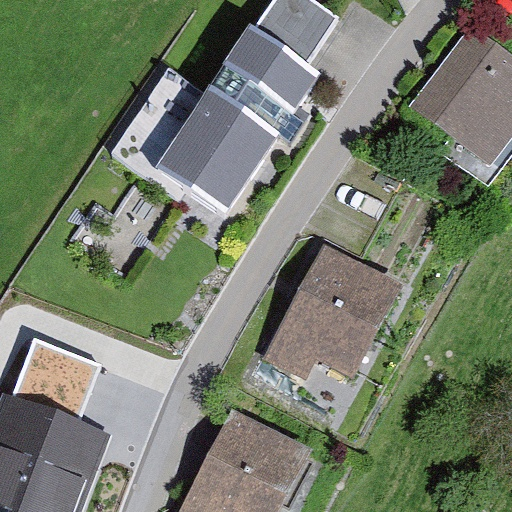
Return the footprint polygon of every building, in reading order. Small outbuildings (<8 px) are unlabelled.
[(511,152),(511,80),(465,44),(401,122),(483,190),(511,152)] [(312,92),(242,46),(145,189),(218,236),(312,92)] [(394,303),(319,264),(255,381),(334,423),(394,303)] [(84,511),(114,436),(7,395),(0,414),(0,511),(84,511)] [(285,511),(306,470),(225,429),(181,511),(285,511)]
